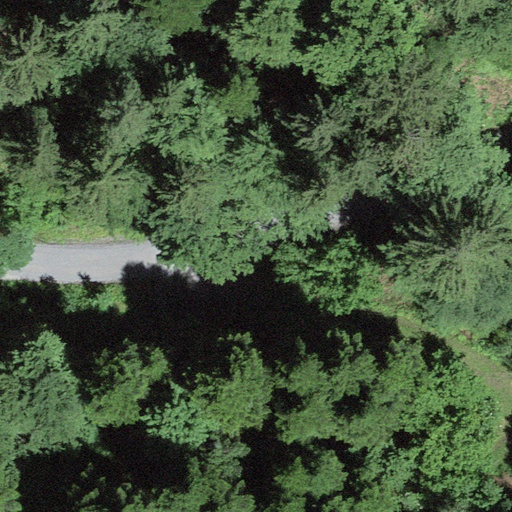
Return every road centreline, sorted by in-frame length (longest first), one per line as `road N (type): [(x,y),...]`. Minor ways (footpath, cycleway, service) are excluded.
road 1 (track): [(0,255),(126,266),(511,139)]
road 2 (track): [(511,408),(482,367),(383,323),(250,287),(126,266)]
